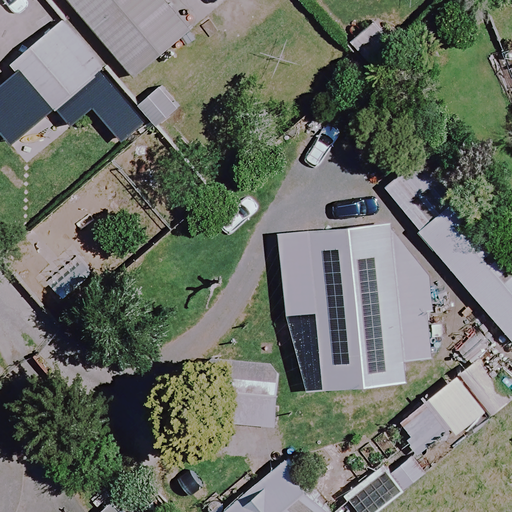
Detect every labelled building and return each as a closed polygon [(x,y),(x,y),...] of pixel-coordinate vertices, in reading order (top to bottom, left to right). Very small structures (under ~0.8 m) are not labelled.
[(108,62),(118,54),(137,77),(193,31),(166,0),(73,0),(79,7),(69,15),(108,62)] [(107,68),(65,22),(17,66),(59,112),(107,68)] [(511,245),(437,155),(390,194),(511,340),(511,245)] [(408,363),(444,359),(433,263),(393,223),(285,235),(303,394),(410,383),(408,363)] [(469,414),(483,403),(493,417),(511,403),(511,398),(482,357),(468,367),(447,382),(469,414)] [(314,487),(289,461),(235,511),(312,511),(301,500),(314,487)] [(385,511),(414,490),(390,461),(347,495),(361,511),(385,511)]
